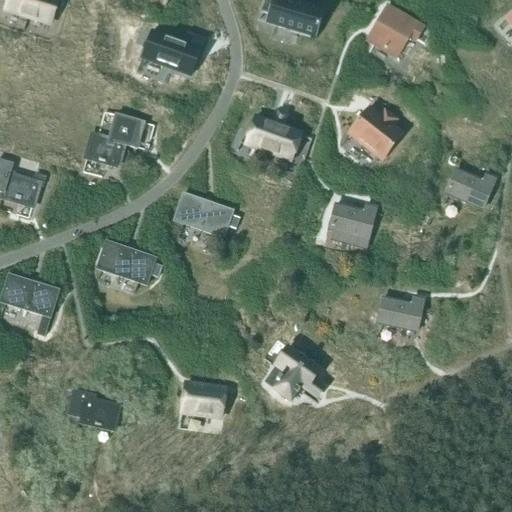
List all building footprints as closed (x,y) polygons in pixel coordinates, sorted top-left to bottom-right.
[(57,0),(7,0),(4,12),(50,26),(58,0),(57,0)] [(283,0),(263,0),(260,13),(266,15),(264,24),(309,37),(309,39),(315,40),(324,11),(317,9),(317,10),(283,0)] [(415,41),(421,30),(385,9),(367,41),(396,58),(408,37),(415,41)] [(151,33),(141,59),(168,69),(190,77),(199,51),(202,42),(187,36),(183,44),(151,33)] [(379,119),(368,110),(348,135),(381,161),(401,136),(389,127),(394,121),(384,113),(379,119)] [(281,128),(285,117),(277,114),(273,125),(254,118),(244,145),(290,162),(300,135),(281,128)] [(134,149),(140,124),(115,117),(108,142),(92,138),(87,159),(117,167),(123,146),(134,149)] [(32,184),(8,177),(12,166),(0,162),(0,193),(3,194),(2,198),(32,207),(38,187),(42,188),(45,179),(35,176),(32,184)] [(482,183),(455,172),(445,195),(482,211),(495,180),(485,176),(482,183)] [(234,230),(238,219),(230,216),(231,212),(182,195),(173,222),(222,239),(226,228),(234,230)] [(365,250),(375,209),(365,206),(363,214),(335,206),(328,231),(333,233),(331,241),(365,250)] [(156,279),(160,267),(153,264),(154,260),(105,243),(96,270),(145,287),(149,276),(156,279)] [(49,319),(57,292),(8,277),(0,301),(0,303),(43,317),(49,319)] [(416,334),(423,301),(413,299),(411,306),(382,300),(376,325),(416,334)] [(43,317),(39,328),(46,330),(50,319),(49,319),(43,317)] [(301,389),(304,391),(316,399),(323,389),(312,382),(320,371),(288,349),(274,368),(284,375),(280,379),(278,378),(275,382),(277,384),(272,391),(290,403),(301,389)] [(221,419),(224,392),(224,391),(184,386),(181,414),(221,419)] [(74,394),(69,415),(83,418),(82,423),(112,430),(117,409),(92,403),(93,398),(74,394)]
